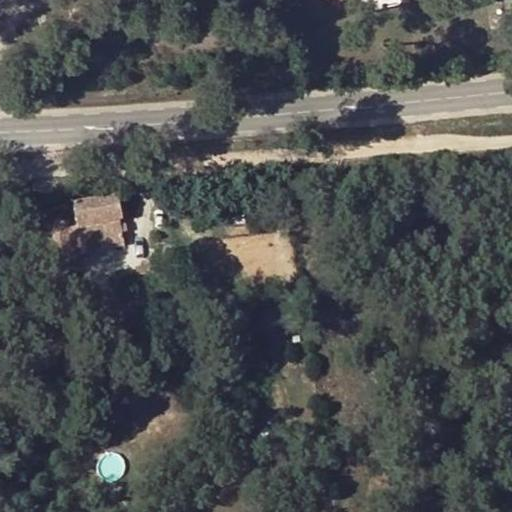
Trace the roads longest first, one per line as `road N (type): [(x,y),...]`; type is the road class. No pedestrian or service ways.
road 1 (secondary): [(511,91),(0,133)]
road 2 (track): [(511,139),(220,170),(0,168)]
